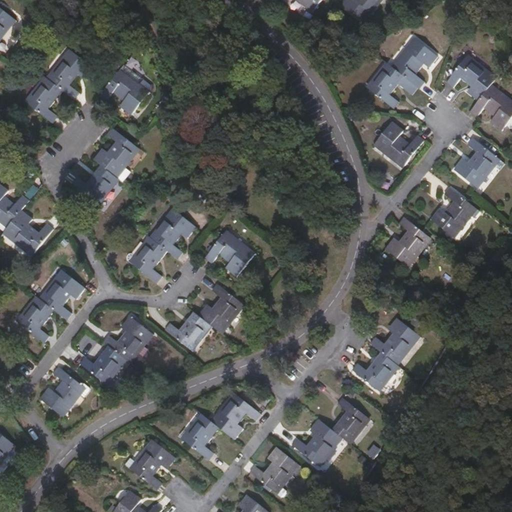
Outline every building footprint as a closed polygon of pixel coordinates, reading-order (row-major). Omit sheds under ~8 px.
[(297,0),(314,12),(323,0),(297,0)] [(384,0),(345,0),(341,5),(365,25),(384,0)] [(0,43),(18,21),(0,7),(0,43)] [(420,88),(421,89),(426,82),(417,75),(426,64),(431,68),(439,57),(415,37),(393,66),(419,88),(420,88)] [(64,92),(76,101),(81,94),(72,86),(80,76),(85,80),(94,68),(70,50),(48,78),(64,92)] [(493,84),(498,77),(470,55),(448,82),(455,88),(462,78),(472,87),(468,92),(479,101),(493,84)] [(393,66),(387,62),(368,87),(395,109),(400,102),(392,95),(400,85),(414,95),(420,88),(419,88),(393,66)] [(121,107),(132,115),(150,92),(122,70),(101,97),(108,102),(115,93),(125,101),(121,107)] [(48,78),(45,77),(26,102),(54,124),(59,117),(51,110),(64,92),(48,78)] [(511,119),(511,99),(493,84),(479,101),(471,112),(478,117),(485,108),(496,117),(492,121),(503,130),(511,119)] [(405,130),(394,122),(375,145),(404,168),(425,141),(419,136),(411,144),(401,136),(405,130)] [(104,148),(95,160),(102,166),(119,179),(142,150),(115,129),(109,136),(117,142),(109,152),(104,148)] [(455,170),(479,188),(502,160),(475,138),(469,145),(478,152),(469,163),(464,159),(455,170)] [(101,205),(121,180),(119,179),(102,166),(88,183),(79,176),(73,183),(101,205)] [(22,211),(30,201),(23,196),(16,204),(6,195),(10,191),(0,183),(0,222),(8,228),(22,211)] [(447,212),(441,208),(432,220),(456,238),(479,209),(451,188),(446,194),(455,201),(447,212)] [(339,200),(339,190),(328,191),(329,201),(339,200)] [(169,252),(179,259),(184,253),(175,246),(183,235),(189,239),(198,227),(173,208),(151,237),(169,252)] [(34,219),(22,211),(8,228),(5,232),(4,234),(33,257),(55,229),(49,224),(41,233),(30,224),(34,219)] [(386,248),(411,268),(433,239),(406,217),(400,224),(409,231),(401,241),(395,238),(386,248)] [(8,228),(0,222),(0,227),(5,232),(8,228)] [(228,230),(207,258),(214,264),(221,255),(231,263),(227,268),(238,277),(257,253),(228,230)] [(151,237),(150,236),(130,262),(158,283),(163,277),(155,269),(169,252),(151,237)] [(56,312),(68,321),(73,314),(65,307),(73,296),(78,299),(87,288),(63,270),(40,298),(56,312)] [(214,327),(224,335),(243,310),(247,306),(219,284),(214,291),(222,298),(214,308),(209,305),(200,316),(214,327)] [(40,298),(37,296),(17,321),(46,343),(50,336),(42,329),(56,312),(40,298)] [(214,327),(200,316),(195,312),(181,330),(172,323),(167,330),(195,352),(214,327)] [(129,361),(133,363),(155,335),(131,316),(122,327),(127,332),(119,342),(110,335),(105,342),(110,346),(129,361)] [(372,343),(382,353),(399,365),(422,337),(398,318),(389,330),(394,334),(386,344),(377,337),(372,343)] [(109,385),(129,361),(110,346),(96,364),(87,357),(82,364),(109,385)] [(381,392),(401,368),(399,365),(382,353),(368,370),(359,364),(354,370),(381,392)] [(41,399),(65,417),(87,389),(59,367),(54,373),(63,381),(55,391),(50,388),(41,399)] [(221,429),(236,440),(245,429),(240,424),(249,414),(257,420),(262,414),(235,393),(212,421),(221,429)] [(344,438),(352,444),(372,419),(344,398),(339,404),(348,412),(334,430),(344,438)] [(212,421),(202,414),(183,438),(210,460),(216,453),(207,446),(221,429),(212,421)] [(344,438),(334,430),(321,420),(312,431),(317,435),(308,445),(299,438),(294,445),(321,467),(344,438)] [(0,467),(17,446),(0,432),(0,467)] [(177,458),(153,439),(131,468),(158,490),(163,483),(155,476),(163,465),(168,469),(177,458)] [(265,473),(256,466),(251,472),(279,494),(302,466),(277,447),(269,458),(273,462),(265,473)] [(114,511),(161,511),(163,510),(156,504),(149,511),(148,511),(138,505),(142,500),(131,491),(114,511)] [(270,511),(248,494),(239,505),(244,510),(242,511),(270,511)]
